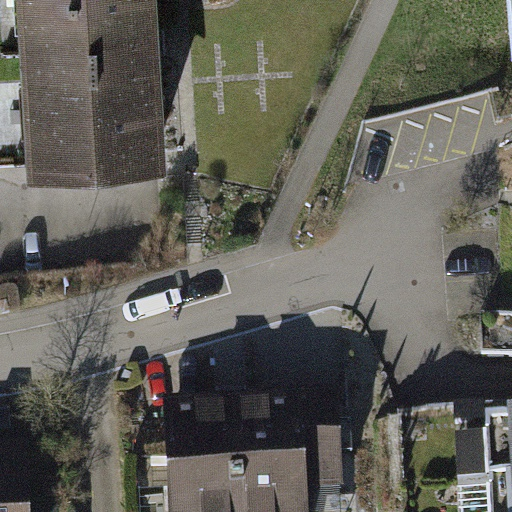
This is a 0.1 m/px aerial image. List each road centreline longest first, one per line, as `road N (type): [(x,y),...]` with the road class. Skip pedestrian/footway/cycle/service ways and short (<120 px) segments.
road 1 (track): [(271,300),(280,230),(385,0)]
road 2 (residential): [(98,356),(392,264)]
road 3 (residential): [(98,356),(108,511)]
